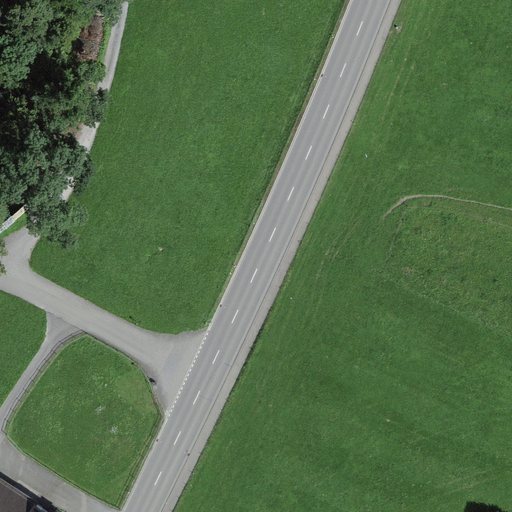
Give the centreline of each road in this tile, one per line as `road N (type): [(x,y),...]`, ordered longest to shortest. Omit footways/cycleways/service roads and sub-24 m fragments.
road 1 (primary): [(369,0),(213,374),(143,511)]
road 2 (track): [(8,270),(62,207),(104,101),(122,0)]
